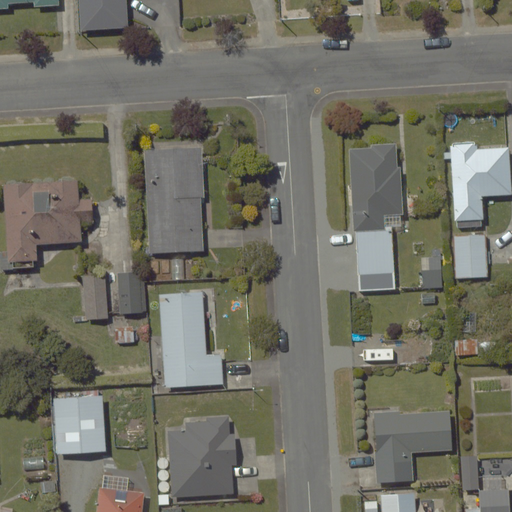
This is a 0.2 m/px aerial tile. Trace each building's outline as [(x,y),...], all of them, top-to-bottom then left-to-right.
[(77,0),(79,31),(130,29),(128,0),(77,0)] [(199,146),(144,147),(147,250),(201,249),(199,146)] [(398,214),(397,146),(350,147),(353,286),(394,285),(392,214),(398,214)] [(508,193),(506,148),(447,150),(452,280),(487,279),(485,232),(481,233),(479,194),(508,193)] [(75,179),(3,182),(6,260),(36,259),(35,241),(74,239),(74,220),(90,219),(90,196),(76,197),(75,179)] [(441,255),(418,256),(419,286),(442,285),(441,255)] [(105,276),(80,277),(82,319),(107,318),(105,276)] [(206,352),(202,288),(157,291),(163,385),(224,381),(222,351),(206,352)] [(478,309),(461,310),(462,332),(479,331),(478,309)] [(378,333),(356,333),(356,348),(378,347),(378,333)] [(496,335),(453,337),(454,358),(497,356),(496,335)] [(101,392),(52,394),(55,452),(104,449),(101,392)] [(449,409),(373,412),(376,480),(410,479),(408,449),(450,447),(449,409)] [(191,431),(166,433),(170,496),(229,492),(227,461),(235,461),(233,432),(219,433),(218,416),(190,418),(191,431)] [(477,452),(459,453),(460,487),(478,487),(477,452)] [(464,511),(508,511),(507,487),(501,487),(501,471),(484,472),(484,488),(478,488),(478,505),(464,505),(464,511)] [(143,511),(146,491),(98,485),(94,511),(143,511)] [(413,511),(412,491),(361,493),(362,511),(413,511)]
